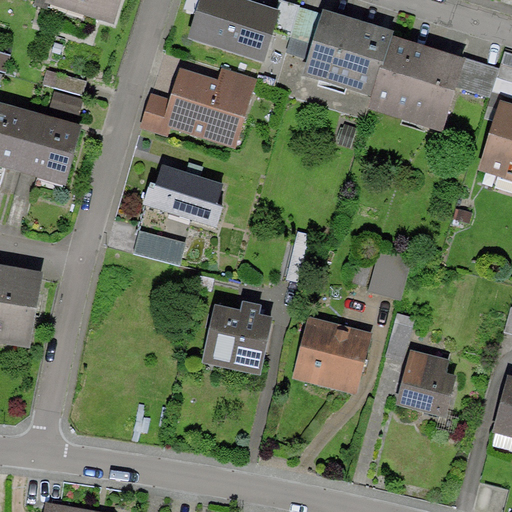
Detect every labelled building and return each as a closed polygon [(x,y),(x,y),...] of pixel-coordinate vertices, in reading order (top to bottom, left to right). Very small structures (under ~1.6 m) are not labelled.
[(117,0),(50,0),(50,1),(110,21),(117,0)] [(274,17),(223,0),(205,0),(193,35),(260,58),(274,17)] [(299,9),(279,3),(270,32),(289,38),(299,9)] [(299,9),(289,38),(310,45),(319,16),(299,9)] [(393,38),(327,17),(309,76),(374,96),(393,38)] [(441,128),(461,65),(392,43),(372,107),(441,128)] [(511,47),(509,47),(494,92),(511,97),(511,47)] [(498,70),(470,61),(461,90),(488,99),(498,70)] [(88,81),(47,67),(42,84),(82,98),(88,81)] [(256,82),(226,73),(221,89),(250,98),(256,82)] [(240,99),(181,81),(168,122),(227,141),(240,99)] [(81,102),(54,94),(49,108),(77,116),(81,102)] [(171,105),(149,98),(141,124),(163,131),(171,105)] [(34,117),(0,108),(0,164),(22,169),(34,117)] [(511,112),(501,109),(482,166),(511,175),(511,112)] [(34,117),(22,169),(66,179),(78,126),(34,117)] [(228,190),(158,168),(146,207),(216,229),(228,190)] [(171,243),(140,233),(133,254),(164,264),(171,243)] [(411,261),(383,252),(371,289),(400,298),(411,261)] [(47,283),(0,274),(0,346),(35,353),(47,283)] [(269,324),(216,313),(206,363),(259,374),(269,324)] [(368,338),(308,322),(293,376),(353,392),(368,338)] [(411,329),(394,323),(383,355),(401,361),(411,329)] [(456,368),(412,356),(399,402),(443,415),(456,368)] [(511,382),(510,382),(499,431),(511,434),(511,382)]
